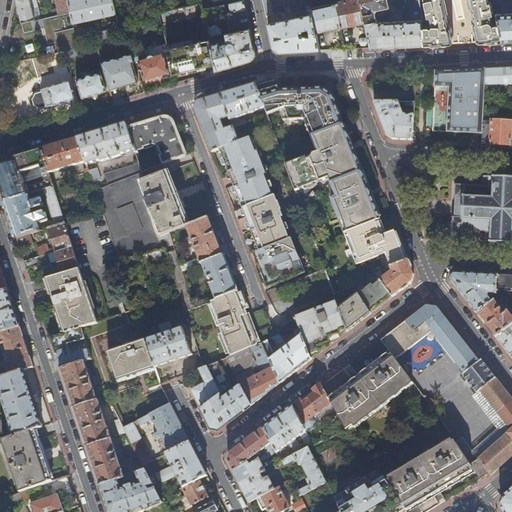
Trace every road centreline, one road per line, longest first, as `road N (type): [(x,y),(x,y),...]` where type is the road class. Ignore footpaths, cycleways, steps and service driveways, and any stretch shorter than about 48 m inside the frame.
road 1 (residential): [(94,511),(0,226)]
road 2 (residential): [(433,280),(209,454)]
road 3 (residential): [(178,93),(259,304)]
road 4 (residential): [(178,93),(0,147)]
road 5 (residential): [(511,54),(352,64)]
road 6 (residential): [(383,152),(433,280)]
road 7 (residential): [(511,158),(383,152)]
road 8 (residential): [(433,280),(511,376)]
